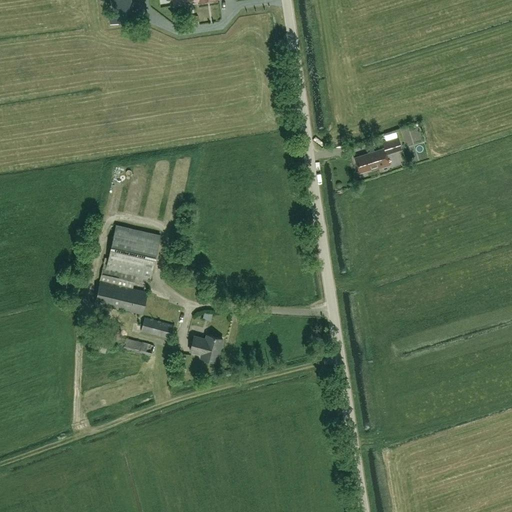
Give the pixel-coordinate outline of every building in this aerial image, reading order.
[(389,164),(386,154),(401,150),(397,138),(382,143),(384,148),(354,157),(359,172),(371,168),(371,169),(389,164)] [(150,277),(160,235),(116,225),(109,258),(105,257),(94,302),(143,314),(148,291),(132,288),(136,274),(150,277)] [(105,325),(108,314),(93,312),(92,323),(105,325)] [(170,338),(174,325),(144,317),(141,330),(170,338)] [(120,328),(111,325),(104,330),(106,339),(114,342),(121,336),(120,328)] [(217,362),(223,339),(207,335),(206,339),(194,336),(190,351),(202,354),(201,358),(217,362)] [(105,353),(108,342),(108,341),(105,340),(105,339),(90,336),(86,348),(105,353)] [(151,355),(154,344),(126,337),(123,348),(151,355)]
